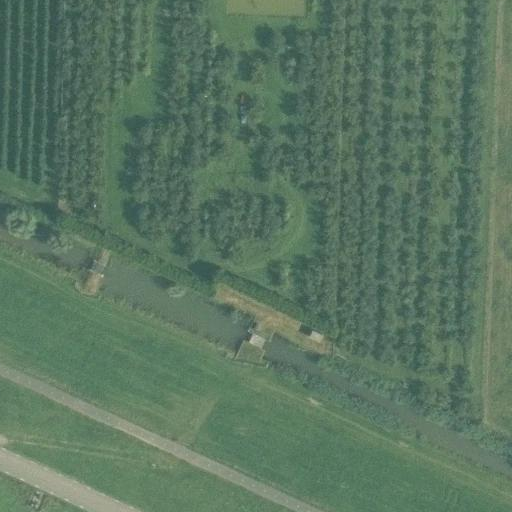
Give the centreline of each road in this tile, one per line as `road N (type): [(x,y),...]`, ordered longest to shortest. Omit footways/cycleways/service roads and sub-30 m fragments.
road 1 (track): [(0,438),(152,463),(181,452),(195,419)]
road 2 (primary): [(118,511),(0,457)]
